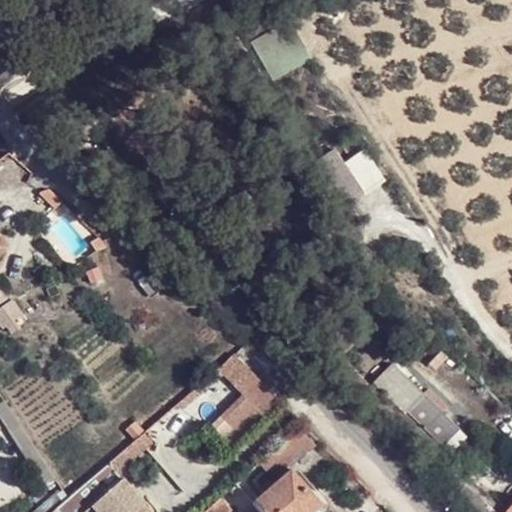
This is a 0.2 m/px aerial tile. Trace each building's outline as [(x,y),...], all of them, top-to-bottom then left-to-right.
[(90,136),(82,130),(78,135),(86,142),(90,136)] [(348,203),(381,184),(363,153),(330,172),(348,203)] [(99,263),(110,255),(103,244),(92,252),(99,263)] [(224,405),(215,414),(238,438),(277,401),(232,355),(203,384),(224,405)] [(372,383),(442,449),(460,430),(440,411),(443,409),(393,361),(372,383)] [(308,511),(308,509),(318,500),(291,471),(254,504),(262,511),(261,511),(308,511)] [(136,511),(144,506),(121,479),(82,511),(136,511)] [(467,511),(511,511),(511,501),(502,511),(495,511),(466,486),(453,500),(467,511)] [(36,511),(55,511),(67,503),(60,492),(36,511)]
